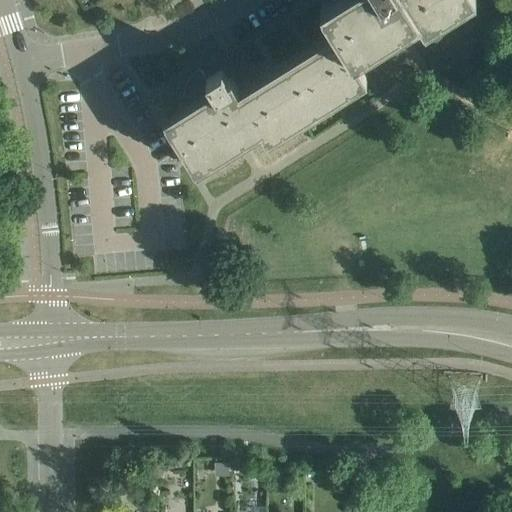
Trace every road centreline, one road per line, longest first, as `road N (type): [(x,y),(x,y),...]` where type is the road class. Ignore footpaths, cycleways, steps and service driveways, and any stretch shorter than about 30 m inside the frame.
road 1 (unclassified): [(50,330),(51,228),(26,60)]
road 2 (residential): [(26,60),(180,39),(243,0)]
road 3 (tertiary): [(511,326),(392,319),(305,332)]
road 4 (tertiary): [(305,332),(511,351)]
road 5 (tertiary): [(121,336),(305,332)]
road 6 (residential): [(49,511),(49,350)]
